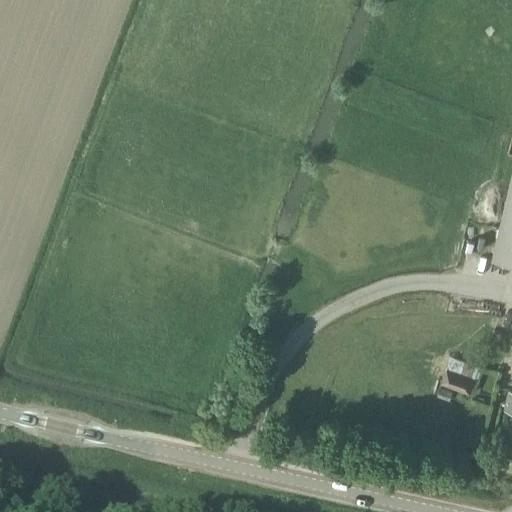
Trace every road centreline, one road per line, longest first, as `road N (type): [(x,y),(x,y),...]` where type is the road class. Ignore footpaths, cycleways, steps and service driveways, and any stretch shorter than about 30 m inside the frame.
road 1 (tertiary): [(0,412),(445,511)]
road 2 (unknown): [(242,466),(254,416),(281,364),(312,328),(357,305),(413,291),(511,302)]
